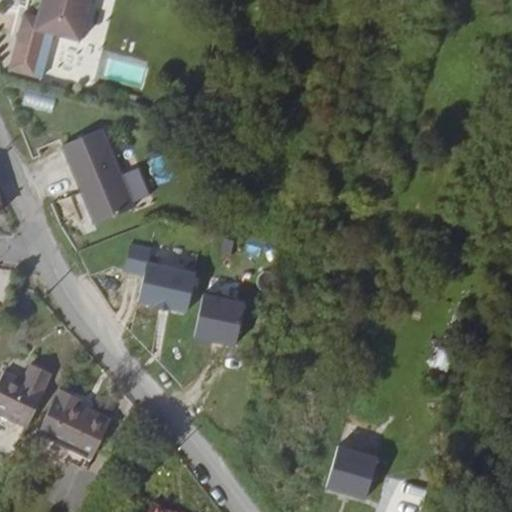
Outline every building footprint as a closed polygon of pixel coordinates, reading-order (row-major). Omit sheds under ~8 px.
[(35,0),(31,18),(17,14),(10,38),(37,46),(41,33),(73,42),(84,0),(35,0)] [(126,212),(93,134),(54,150),(87,229),(126,212)] [(167,309),(183,313),(192,274),(145,263),(148,249),(128,244),(121,271),(141,276),(135,301),(151,305),(151,308),(167,311),(167,309)] [(0,423),(17,431),(34,394),(31,392),(38,377),(19,368),(11,384),(0,379),(0,423)] [(68,398),(72,391),(52,381),(24,443),(60,459),(62,455),(82,465),(105,414),(68,398)] [(0,466),(1,467),(17,431),(0,423),(0,466)] [(49,496),(71,508),(90,473),(68,462),(49,496)] [(137,511),(190,511),(191,511),(147,491),(137,511)]
